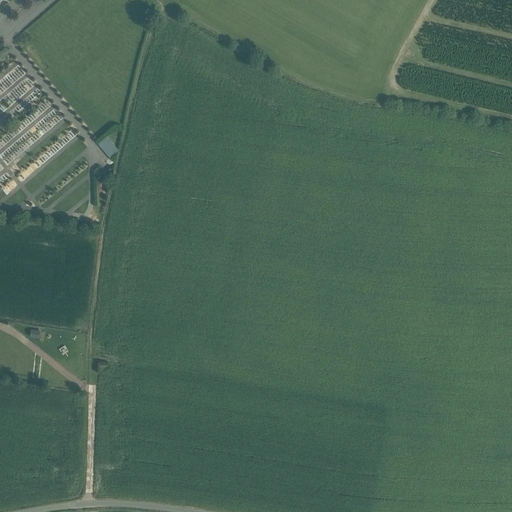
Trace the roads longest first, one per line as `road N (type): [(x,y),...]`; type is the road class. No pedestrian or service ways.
road 1 (track): [(0,325),(92,390),(87,504)]
road 2 (unclassified): [(39,511),(102,503),(180,511)]
